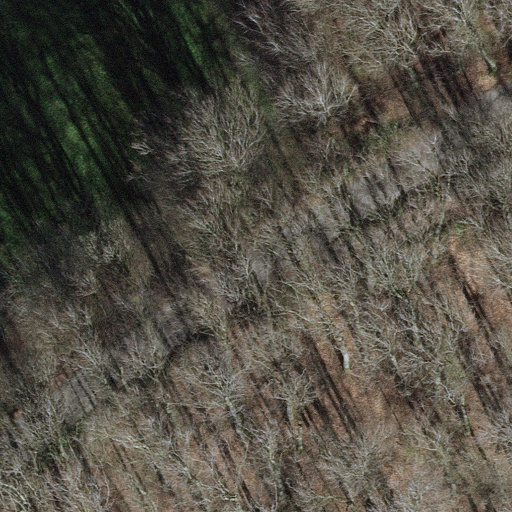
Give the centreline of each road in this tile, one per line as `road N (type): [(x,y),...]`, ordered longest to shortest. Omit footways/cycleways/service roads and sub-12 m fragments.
road 1 (unclassified): [(511,84),(162,327),(0,467)]
road 2 (track): [(215,290),(324,263),(511,175)]
